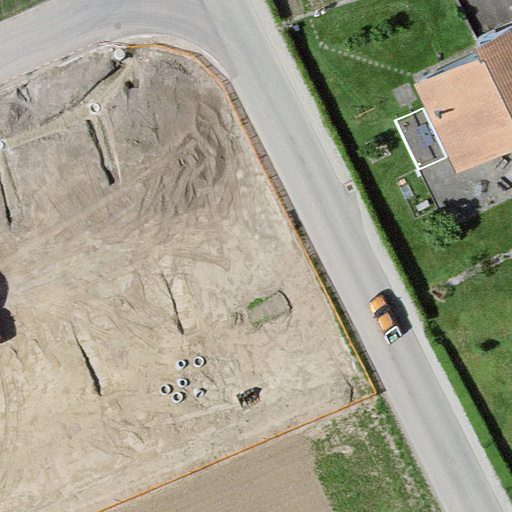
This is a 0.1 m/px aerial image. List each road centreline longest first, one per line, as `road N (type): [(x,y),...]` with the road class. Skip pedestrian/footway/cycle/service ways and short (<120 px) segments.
road 1 (tertiary): [(475,511),(225,0)]
road 2 (residential): [(132,0),(0,54)]
